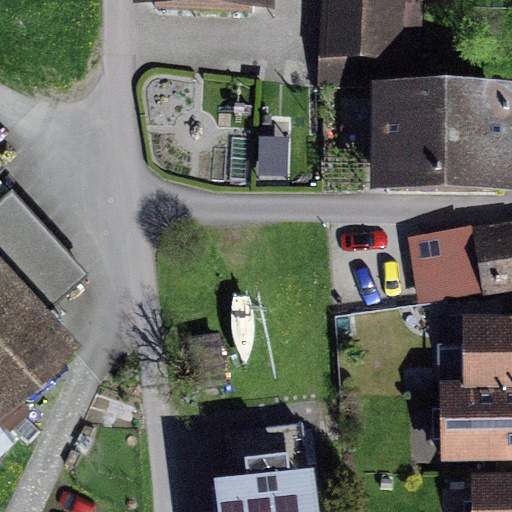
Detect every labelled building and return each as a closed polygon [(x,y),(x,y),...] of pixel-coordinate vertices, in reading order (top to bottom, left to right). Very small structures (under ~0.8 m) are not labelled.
[(324,0),(323,59),(410,64),(411,0),(154,0),(154,11),(274,17),(275,0),(324,0)] [(410,64),(323,59),(318,60),(320,89),(373,91),(374,85),(411,85),(410,64)] [(371,191),(511,193),(511,85),(411,85),(374,85),(373,91),(371,191)] [(0,194),(0,244),(52,300),(87,268),(11,185),(0,194)] [(511,222),(472,228),(482,296),(511,291),(511,222)] [(421,307),(482,296),(472,228),(409,239),(421,307)] [(0,411),(81,334),(52,300),(0,244),(0,411)] [(511,318),(463,319),(464,383),(464,391),(511,389),(511,318)] [(439,384),(441,462),(511,461),(511,389),(464,391),(464,383),(439,384)] [(230,482),(213,484),(216,511),(318,511),(314,473),(309,474),(301,426),(225,436),(230,482)] [(511,511),(511,475),(471,476),(472,511),(511,511)]
